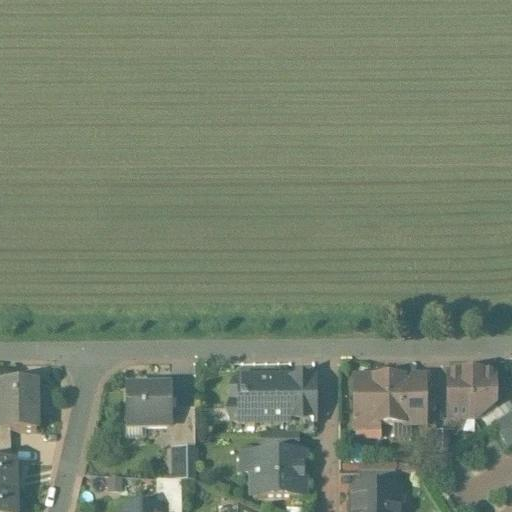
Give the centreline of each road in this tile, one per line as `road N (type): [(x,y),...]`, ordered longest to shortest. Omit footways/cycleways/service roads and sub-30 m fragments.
road 1 (residential): [(92,352),(325,350)]
road 2 (residential): [(325,350),(511,345)]
road 3 (residential): [(92,352),(60,511)]
road 4 (residential): [(327,511),(325,350)]
